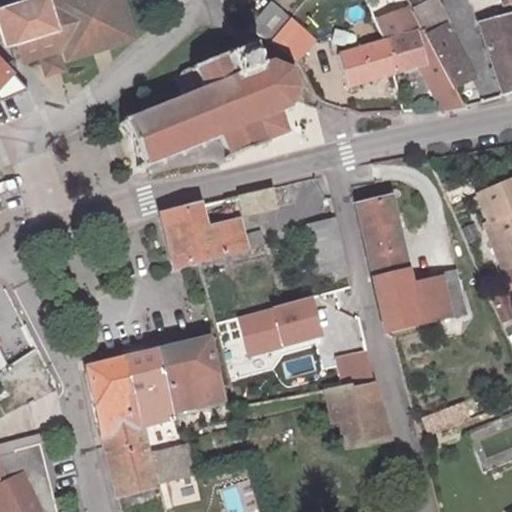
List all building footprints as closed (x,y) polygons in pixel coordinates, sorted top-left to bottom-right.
[(29,63),(43,58),(58,53),(67,51),(71,62),(107,50),(81,0),(34,0),(0,12),(0,19),(10,47),(22,43),(29,63)] [(129,11),(124,0),(81,0),(107,50),(138,41),(129,11)] [(440,1),(419,12),(424,21),(444,58),(454,76),(458,83),(478,72),(445,17),(448,14),(440,1)] [(251,27),(275,45),(293,19),(270,2),(251,27)] [(378,16),(388,36),(424,21),(419,12),(414,4),(378,16)] [(511,90),(511,13),(484,22),(508,92),(511,90)] [(293,19),(275,45),(298,61),(316,36),(293,19)] [(430,63),(444,58),(424,21),(388,36),(405,70),(430,63)] [(342,54),(353,87),(400,72),(405,70),(388,36),(342,54)] [(179,100),(116,126),(136,172),(215,142),(224,163),(284,140),(276,122),(289,117),(296,94),(289,75),(268,65),(256,69),(248,49),(190,71),(190,75),(180,78),(175,86),(175,92),(179,100)] [(0,51),(0,93),(1,93),(11,100),(23,95),(37,88),(0,51)] [(65,70),(58,53),(43,58),(49,76),(56,73),(65,70)] [(430,63),(439,82),(454,76),(444,58),(430,63)] [(466,98),(458,83),(454,76),(439,82),(447,101),(466,98)] [(511,186),(484,201),(499,227),(492,231),(511,266),(511,186)] [(278,190),(242,197),(246,214),(281,207),(278,190)] [(370,212),(397,340),(477,322),(470,285),(453,288),(447,261),(418,266),(404,205),(370,212)] [(199,232),(192,208),(163,215),(175,267),(204,260),(267,245),(264,230),(245,234),(241,221),(199,232)] [(343,274),(333,223),(308,228),(318,279),(343,274)] [(502,328),(511,324),(511,300),(504,279),(487,286),(502,328)] [(310,301),(236,320),(246,359),(320,340),(310,301)] [(182,348),(159,353),(171,414),(224,403),(211,341),(182,348)] [(172,420),(171,414),(159,353),(143,357),(125,361),(141,426),(172,420)] [(374,384),(368,357),(336,362),(337,371),(329,372),(332,391),(374,384)] [(155,486),(148,455),(141,426),(125,361),(105,366),(88,370),(101,430),(115,498),(156,489),(155,486)] [(389,443),(374,384),(332,391),(323,393),(329,427),(336,426),(341,453),(389,443)] [(429,433),(469,421),(464,406),(424,418),(429,433)] [(221,413),(223,425),(246,420),(243,409),(221,413)] [(38,438),(0,446),(0,459),(14,456),(13,453),(40,447),(38,438)] [(0,511),(54,511),(40,447),(13,453),(14,456),(0,459),(0,511)] [(185,447),(148,455),(155,486),(191,476),(185,447)]
